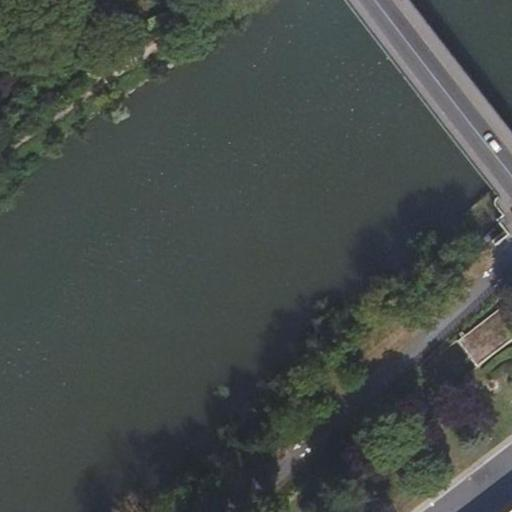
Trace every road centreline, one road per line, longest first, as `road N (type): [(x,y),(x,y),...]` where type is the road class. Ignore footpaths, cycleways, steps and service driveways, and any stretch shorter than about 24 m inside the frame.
road 1 (track): [(241,511),(511,264)]
road 2 (primary): [(375,0),(511,176)]
